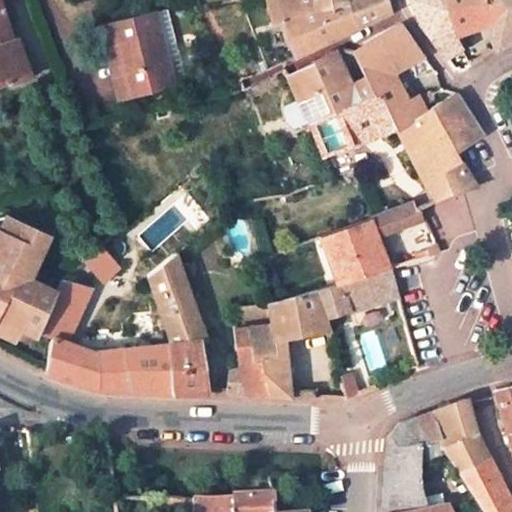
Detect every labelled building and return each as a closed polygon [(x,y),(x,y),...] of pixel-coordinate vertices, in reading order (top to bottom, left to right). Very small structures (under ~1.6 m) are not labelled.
[(8,0),(0,0),(0,40),(11,38),(6,22),(14,19),(8,0)] [(282,24),(294,56),(354,27),(347,3),(315,9),(313,0),(267,0),(273,21),(278,20),(280,25),(282,24)] [(313,0),(315,9),(347,3),(354,27),(389,10),(386,0),(313,0)] [(462,46),(461,43),(459,41),(457,38),(456,36),(452,29),(435,0),(410,0),(419,24),(455,68),(466,66),(471,62),(462,46)] [(511,0),(435,0),(452,29),(485,18),(494,15),(493,12),(503,7),(511,23),(511,0)] [(92,24),(119,97),(165,80),(158,60),(170,56),(159,25),(147,30),(138,7),(92,24)] [(493,12),(494,15),(485,18),(488,24),(499,45),(511,37),(511,23),(503,7),(493,12)] [(461,34),(488,24),(485,18),(452,29),(456,36),(461,34)] [(397,63),(421,49),(402,23),(353,51),(368,80),(397,63)] [(0,84),(24,79),(17,56),(16,52),(15,48),(14,45),(13,42),(11,38),(0,40),(0,84)] [(308,123),(375,94),(368,80),(351,87),(334,51),(317,61),(300,69),(285,75),(296,98),(306,119),(308,123)] [(17,56),(24,79),(32,78),(24,54),(17,56)] [(397,63),(368,80),(375,94),(380,92),(387,105),(405,95),(413,91),(397,63)] [(511,93),(511,70),(489,83),(497,102),(511,93)] [(483,133),(455,92),(442,86),(432,90),(429,97),(420,102),(424,111),(428,109),(454,149),(483,133)] [(405,95),(417,116),(424,111),(420,102),(413,91),(405,95)] [(375,94),(308,123),(322,157),(352,144),(353,146),(395,128),(398,127),(387,105),(380,92),(375,94)] [(387,105),(398,127),(417,116),(405,95),(387,105)] [(298,124),(306,119),(296,98),(287,102),(298,124)] [(428,109),(424,111),(417,116),(398,127),(395,128),(434,199),(452,192),(446,171),(460,161),(454,149),(428,109)] [(446,171),(452,192),(475,185),(460,161),(446,171)] [(424,217),(420,207),(417,204),(413,203),(409,203),(377,215),(369,217),(376,234),(424,217)] [(0,319),(37,335),(38,332),(57,287),(31,275),(49,235),(10,217),(3,231),(0,237),(0,319)] [(376,234),(369,217),(320,235),(336,283),(388,266),(376,234)] [(122,226),(115,232),(100,245),(119,267),(140,248),(122,226)] [(429,253),(439,250),(436,244),(427,247),(429,253)] [(82,260),(102,282),(119,267),(100,245),(82,260)] [(190,262),(183,245),(174,252),(180,267),(190,262)] [(284,262),(281,249),(258,257),(261,269),(284,262)] [(159,307),(192,302),(180,267),(174,252),(148,273),(159,307)] [(388,266),(336,283),(318,288),(315,289),(313,290),(324,318),(397,295),(388,266)] [(57,287),(38,332),(52,336),(68,341),(91,287),(73,281),(61,278),(57,287)] [(269,301),(267,302),(270,324),(253,326),(270,395),(290,395),(285,351),(278,352),(277,338),(283,338),(328,330),(324,318),(313,290),(269,301)] [(170,343),(199,341),(201,341),(192,302),(159,307),(170,343)] [(233,327),(253,326),(270,324),(267,302),(230,306),(233,327)] [(253,326),(233,327),(234,334),(236,352),(241,370),(247,394),(270,395),(253,326)] [(94,388),(171,392),(167,343),(96,351),(68,341),(52,336),(46,368),(46,371),(94,388)] [(278,352),(285,351),(283,338),(277,338),(278,352)] [(199,341),(170,343),(167,343),(171,392),(203,392),(206,392),(199,341)] [(331,370),(338,368),(335,359),(329,361),(331,370)] [(235,393),(244,394),(247,394),(241,370),(229,369),(227,391),(235,393)] [(379,393),(408,386),(404,371),(403,370),(375,377),(379,393)] [(511,385),(494,390),(494,394),(511,451),(511,385)] [(438,408),(432,410),(421,414),(429,440),(440,437),(443,445),(440,447),(454,469),(485,454),(474,436),(465,402),(464,400),(450,405),(449,402),(438,406),(438,408)] [(387,439),(383,511),(401,511),(425,508),(417,484),(419,474),(420,443),(429,440),(421,414),(399,422),(387,439)] [(511,511),(511,507),(485,454),(454,469),(472,498),(479,510),(480,511),(511,511)] [(417,484),(425,508),(447,503),(443,483),(419,474),(417,484)] [(23,505),(36,504),(33,485),(21,487),(23,505)] [(272,511),(270,496),(255,497),(205,500),(190,500),(190,511),(272,511)] [(190,511),(190,500),(146,497),(145,511),(190,511)] [(451,511),(447,503),(425,508),(401,511),(451,511)]
